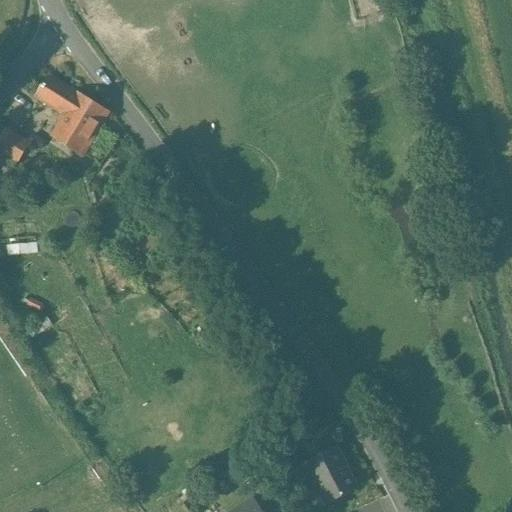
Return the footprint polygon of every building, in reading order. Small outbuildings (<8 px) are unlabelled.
[(106,111),(47,76),(35,97),(66,115),(53,138),(81,154),(106,111)] [(28,142),(4,127),(0,133),(0,153),(15,163),(28,142)] [(285,439),(266,449),(273,463),(292,453),(285,439)] [(336,448),(322,456),(322,455),(306,463),(312,474),(308,476),(315,492),(320,489),(327,504),(355,489),(344,467),(345,466),(336,448)] [(260,511),(253,500),(235,511),(260,511)]
